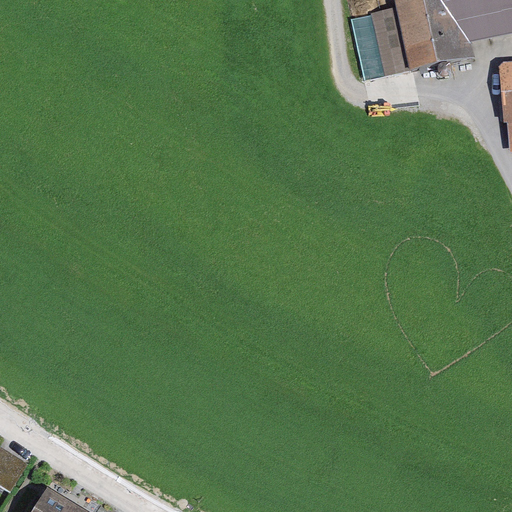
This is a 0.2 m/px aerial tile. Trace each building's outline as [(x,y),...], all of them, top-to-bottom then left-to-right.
[(511,0),(394,0),(397,13),(411,76),(411,78),(476,64),(472,48),(511,39),(511,0)] [(411,76),(397,13),(371,18),(386,82),(411,76)] [(511,68),(498,70),(504,131),(508,131),(511,159),(511,68)] [(0,493),(11,499),(29,469),(0,450),(0,493)] [(71,511),(49,498),(40,511),(71,511)]
